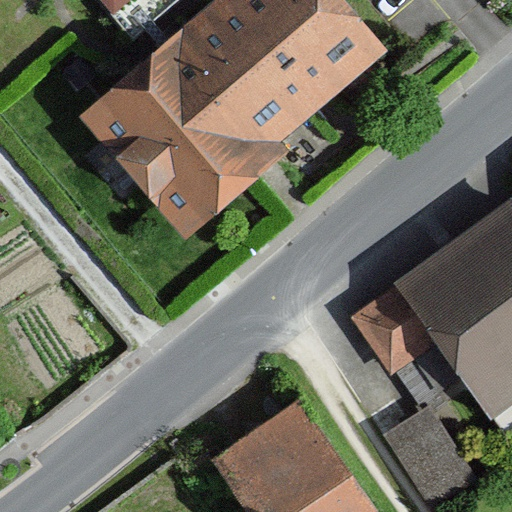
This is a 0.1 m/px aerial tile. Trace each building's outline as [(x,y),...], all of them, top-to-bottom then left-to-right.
[(343,0),(214,0),(75,117),(183,244),(285,158),(275,146),(387,52),(343,0)] [(174,0),(97,0),(129,38),(174,0)] [(511,217),(504,206),(348,324),(389,378),(432,346),(491,422),(511,406),(511,217)] [(370,511),(296,404),(212,461),(246,511),(370,511)] [(424,409),(379,436),(425,511),(433,511),(472,488),(424,409)]
